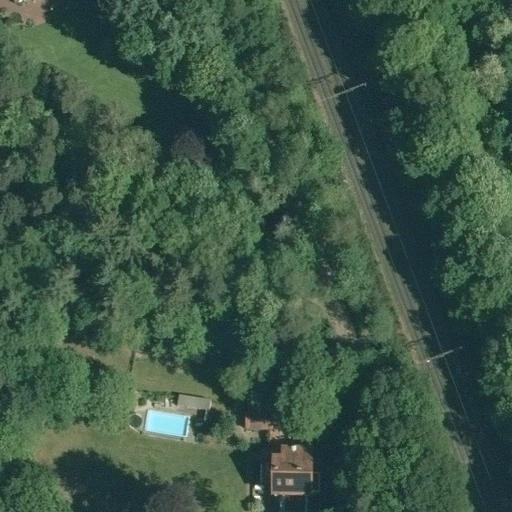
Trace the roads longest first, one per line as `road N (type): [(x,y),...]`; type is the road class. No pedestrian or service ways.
road 1 (track): [(0,84),(295,311),(348,335)]
road 2 (track): [(205,4),(348,335)]
road 3 (track): [(348,335),(405,511)]
